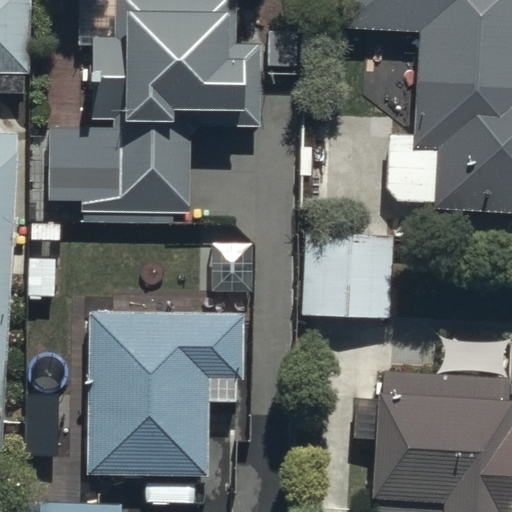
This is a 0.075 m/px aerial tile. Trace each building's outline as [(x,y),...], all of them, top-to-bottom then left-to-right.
[(29,0),(0,0),(0,82),(29,83),(29,0)] [(511,0),(349,0),(347,37),(423,42),(416,156),(440,158),(436,219),(511,223),(511,0)] [(47,220),(118,221),(190,221),(191,136),(191,133),(249,134),(250,2),(192,2),(120,1),(119,133),(119,135),(47,135),(47,220)] [(0,470),(4,471),(19,144),(0,143),(0,470)] [(189,235),(189,294),(242,293),(242,235),(189,235)] [(398,248),(312,243),(307,323),(393,329),(398,248)] [(212,324),(91,323),(90,482),(211,484),(212,390),(251,390),(251,325),(212,324)] [(380,511),(511,511),(511,384),(384,382),(380,511)]
